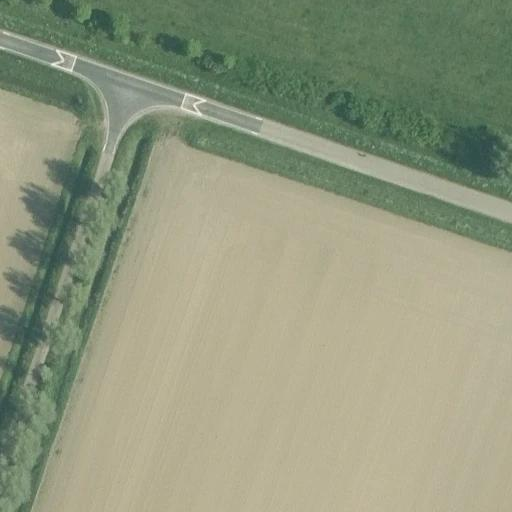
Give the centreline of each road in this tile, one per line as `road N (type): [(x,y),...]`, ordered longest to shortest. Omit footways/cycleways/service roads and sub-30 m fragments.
road 1 (unclassified): [(0,476),(129,86)]
road 2 (unclassified): [(511,214),(129,86)]
road 3 (unclassified): [(129,86),(0,43)]
